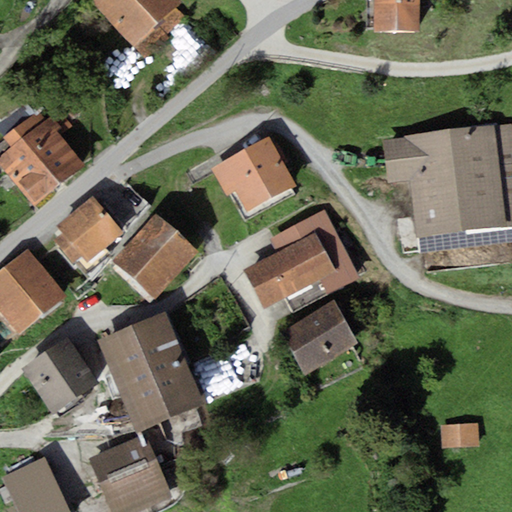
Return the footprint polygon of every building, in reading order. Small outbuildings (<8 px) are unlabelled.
[(181,0),(90,0),(89,1),(142,60),(169,37),(166,34),(185,17),(176,7),(182,1),(181,0)] [(373,0),(374,32),(419,31),(419,0),(373,0)] [(6,140),(0,144),(0,173),(6,169),(34,203),(82,165),(55,132),(61,127),(52,116),(48,120),(38,108),(3,136),(6,140)] [(511,123),(382,139),(387,185),(411,182),(419,253),(511,241),(511,123)] [(269,134),(209,168),(226,198),(230,195),(245,222),(294,194),(291,189),(298,185),(269,134)] [(93,196),(57,226),(62,232),(53,239),(74,263),(83,255),(89,262),(124,232),(93,196)] [(277,251),(243,269),(264,308),(284,297),(293,314),(362,278),(325,210),(271,239),(277,251)] [(157,212),(113,260),(155,298),(199,251),(157,212)] [(28,249),(0,271),(0,311),(20,335),(67,297),(28,249)] [(334,301),(281,332),(305,373),(359,342),(334,301)] [(166,313),(98,341),(136,431),(204,403),(166,313)] [(68,338),(23,368),(53,413),(98,382),(68,338)] [(479,423),(441,426),(442,449),(481,446),(479,423)] [(146,435),(89,459),(111,511),(135,511),(172,497),(146,435)] [(70,511),(44,458),(2,478),(18,511),(70,511)]
